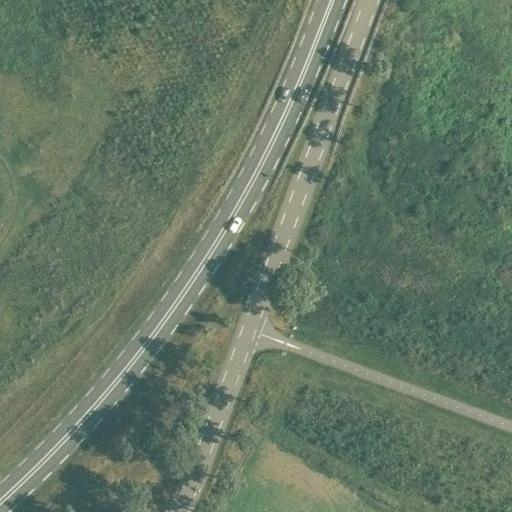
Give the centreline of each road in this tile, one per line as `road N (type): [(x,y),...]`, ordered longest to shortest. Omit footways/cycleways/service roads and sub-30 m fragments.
road 1 (primary): [(0,498),(103,394),(170,311),(276,119),(329,0)]
road 2 (unclassified): [(180,511),(369,0)]
